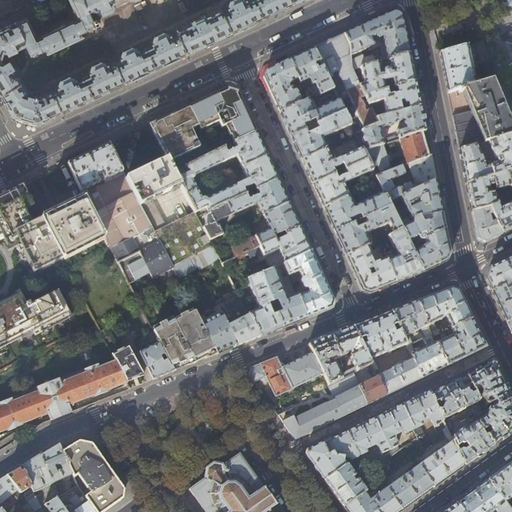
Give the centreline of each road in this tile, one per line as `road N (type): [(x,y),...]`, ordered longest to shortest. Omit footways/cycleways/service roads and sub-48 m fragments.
road 1 (residential): [(234,51),(354,312)]
road 2 (tertiary): [(465,266),(408,0)]
road 3 (residential): [(502,346),(261,462)]
road 4 (secondary): [(234,51),(14,158)]
road 5 (residential): [(354,312),(198,376)]
road 6 (residential): [(114,410),(166,482),(127,511)]
road 7 (residential): [(114,410),(52,432),(0,466)]
road 8 (secondary): [(349,0),(234,51)]
road 9 (residential): [(465,266),(354,312)]
